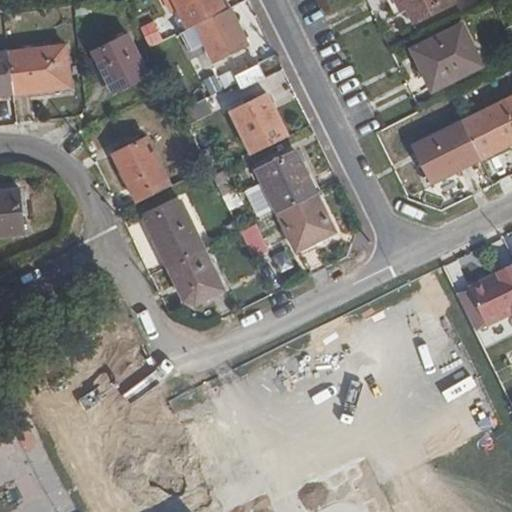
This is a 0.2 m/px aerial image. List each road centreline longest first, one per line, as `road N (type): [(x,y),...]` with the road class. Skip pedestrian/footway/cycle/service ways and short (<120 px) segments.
road 1 (residential): [(115,250),(160,340),(189,359),(206,358),(403,260)]
road 2 (residential): [(274,0),(403,260)]
road 3 (residential): [(0,148),(66,168),(89,194),(115,250)]
road 4 (residential): [(0,306),(115,250)]
road 5 (residential): [(403,260),(511,206)]
